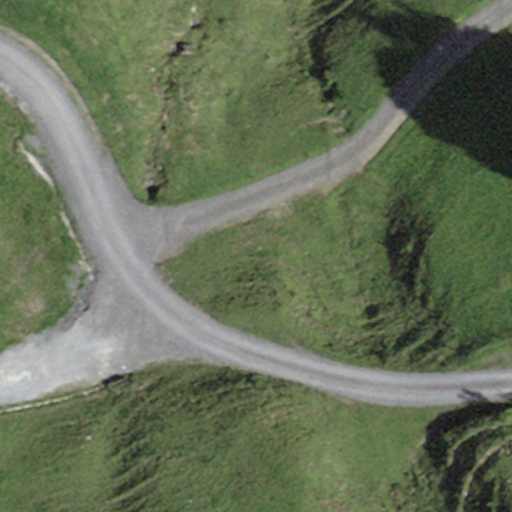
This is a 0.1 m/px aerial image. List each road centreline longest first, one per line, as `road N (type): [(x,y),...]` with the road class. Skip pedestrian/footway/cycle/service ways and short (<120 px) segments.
road 1 (track): [(104,239),(352,160),(389,130),(458,43),(511,7)]
road 2 (track): [(104,239),(128,287),(171,326),(268,359),(393,386),(511,382)]
road 3 (track): [(104,239),(60,120),(0,61)]
